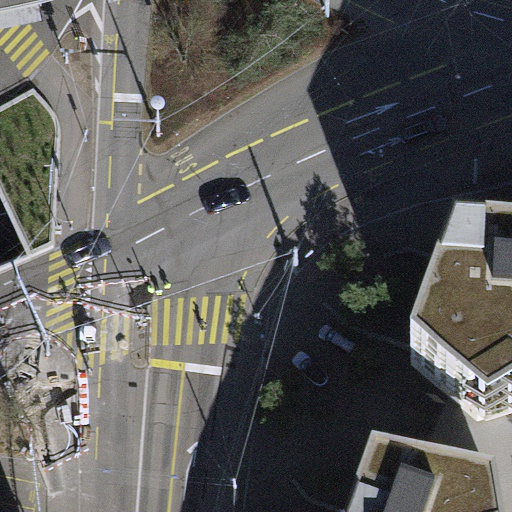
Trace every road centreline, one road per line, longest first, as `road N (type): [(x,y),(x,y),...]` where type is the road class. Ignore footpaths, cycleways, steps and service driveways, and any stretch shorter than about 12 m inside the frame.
road 1 (primary): [(0,227),(511,38)]
road 2 (primary): [(430,0),(0,156)]
road 3 (tertiary): [(153,238),(213,193),(338,128),(511,59)]
road 4 (tertiary): [(139,511),(153,238)]
road 5 (tertiary): [(127,0),(125,148),(153,238)]
road 6 (tertiary): [(0,313),(153,238)]
